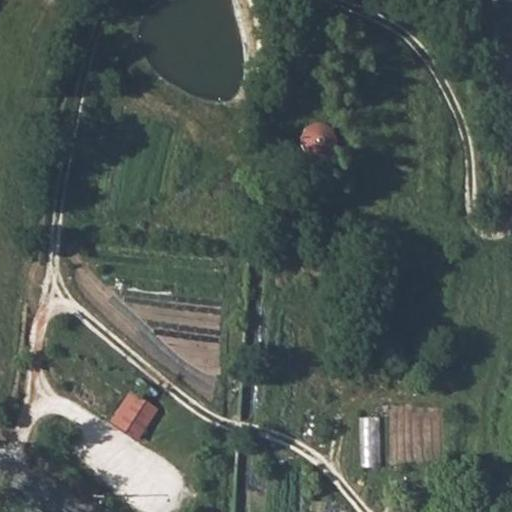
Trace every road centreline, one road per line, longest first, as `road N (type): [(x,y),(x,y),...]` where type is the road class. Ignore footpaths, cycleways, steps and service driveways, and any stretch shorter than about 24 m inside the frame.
road 1 (track): [(114,0),(99,17),(70,130),(53,251),(57,292),(194,413),(299,445),(366,511)]
road 2 (track): [(511,219),(500,238),(480,233),(466,213),(474,167),(455,104),(401,26),(332,0)]
